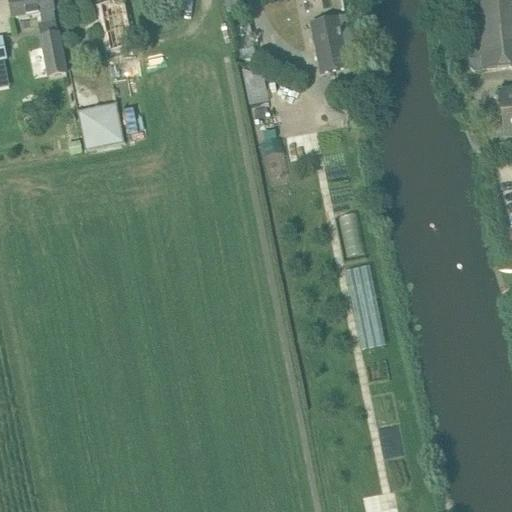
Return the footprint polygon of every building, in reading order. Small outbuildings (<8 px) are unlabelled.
[(38,25),(48,78),(66,75),(51,0),(9,0),(12,20),(40,15),(42,24),(38,25)] [(511,0),(463,0),(470,74),(511,70),(511,0)] [(100,7),(110,54),(133,49),(124,2),(100,7)] [(337,17),(310,23),(319,73),(347,68),(337,17)] [(511,90),(497,92),(502,140),(502,142),(511,141),(511,90)] [(76,112),(84,153),(124,145),(117,104),(76,112)]
